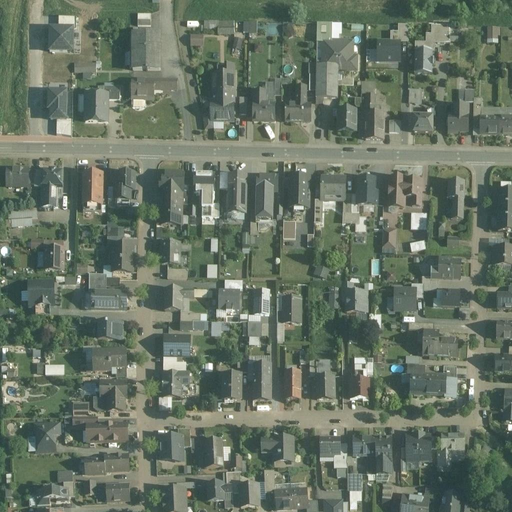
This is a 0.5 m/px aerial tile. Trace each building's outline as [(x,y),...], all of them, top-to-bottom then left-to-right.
[(137,14),(137,26),(150,26),(150,15),(137,14)] [(58,19),(58,32),(72,33),(75,33),(76,19),(58,19)] [(218,22),(209,22),(209,30),(215,30),(218,30),(218,22)] [(233,22),(218,22),(218,30),(218,35),(233,36),(233,22)] [(243,22),(243,34),(257,34),(257,22),(243,22)] [(288,38),(295,35),(290,25),(283,28),(288,38)] [(443,26),(431,26),(431,34),(425,34),(425,43),(434,43),(434,44),(442,44),(443,26)] [(500,43),(500,27),(486,27),(486,43),(500,43)] [(58,32),(50,32),(50,55),(72,55),(72,33),(58,32)] [(159,35),(132,35),(132,71),(145,71),(145,72),(147,72),(147,71),(159,71),(159,35)] [(190,47),(202,46),(202,36),(190,37),(190,47)] [(241,49),(242,40),(235,38),(233,48),(241,49)] [(352,42),(322,42),(322,66),(332,66),(331,78),(337,79),(338,72),(356,72),(356,62),(351,62),(351,58),(352,58),(352,42)] [(399,43),(378,43),(378,63),(399,63),(399,43)] [(425,43),(415,43),(414,51),(432,51),(432,52),(434,53),(434,44),(434,43),(425,43)] [(414,51),(414,75),(432,75),(432,67),(433,67),(434,59),(432,59),(432,52),(432,51),(414,51)] [(96,73),(96,65),(74,65),(74,74),(96,73)] [(322,66),(316,66),(316,67),(316,76),(316,93),(316,104),(315,104),(315,105),(336,106),(337,79),(331,78),(332,66),(322,66)] [(233,75),(213,75),(213,104),(211,104),(211,122),(233,122),(233,105),(234,105),(234,104),(233,75)] [(147,82),(132,81),(131,101),(132,101),(132,99),(143,99),(143,101),(154,102),(154,89),(162,89),(162,91),(177,92),(177,82),(147,81),(147,82)] [(120,88),(104,88),(104,95),(107,96),(107,102),(119,102),(120,88)] [(421,91),(409,90),(408,104),(421,105),(421,91)] [(473,91),(465,91),(464,104),(473,104),(473,100),(473,91)] [(306,92),(296,92),(295,105),(305,106),(306,92)] [(265,95),(254,94),(254,103),(254,104),(265,105),(265,95)] [(67,96),(48,95),(48,114),(50,114),(50,124),(57,124),(66,124),(66,123),(67,96)] [(104,95),(98,95),(98,98),(87,97),(87,113),(85,113),(85,123),(107,124),(107,102),(107,96),(104,95)] [(374,108),(374,95),(366,95),(366,108),(374,108)] [(481,100),(473,100),(473,104),(473,131),(480,131),(480,118),(481,118),(481,100)] [(254,104),(253,105),(253,120),(253,122),(254,122),(265,122),(265,123),(274,123),(275,105),(265,105),(254,104)] [(295,105),(286,105),(286,123),(310,123),(310,106),(305,106),(295,105)] [(468,106),(455,106),(455,117),(448,117),(448,134),(457,134),(457,132),(468,133),(468,117),(468,106)] [(356,111),(333,111),(333,118),(338,118),(337,132),(355,132),(356,111)] [(383,113),(365,113),(365,141),(384,141),(383,113)] [(427,116),(420,116),(420,117),(413,117),(414,134),(432,134),(432,118),(428,118),(428,116),(427,116)] [(481,118),(480,118),(480,131),(480,136),(499,136),(499,118),(481,118)] [(511,118),(499,118),(499,136),(511,136),(511,118)] [(71,123),(66,123),(66,124),(57,124),(57,137),(63,137),(71,139),(71,123)] [(400,123),(389,123),(389,134),(400,134),(400,123)] [(28,171),(7,170),(7,188),(28,189),(28,186),(28,172),(28,171)] [(62,173),(43,173),(41,209),(57,210),(58,190),(62,190),(62,173)] [(102,175),(83,174),(83,214),(101,214),(102,175)] [(135,174),(118,174),(117,189),(114,189),(114,201),(117,201),(117,209),(130,209),(130,191),(134,191),(135,174)] [(183,175),(163,175),(163,194),(166,194),(166,201),(182,202),(188,202),(188,195),(189,195),(189,187),(183,187),(184,176),(183,176),(183,175)] [(304,175),(295,175),(294,176),(294,178),(290,178),(289,210),(293,210),(293,213),(294,215),(303,215),(304,214),(305,210),(309,210),(309,178),(305,178),(305,177),(304,175)] [(215,176),(194,176),(194,194),(202,194),(202,209),(211,209),(211,206),(212,201),(214,201),(215,176)] [(229,177),(219,177),(219,189),(226,189),(226,184),(229,184),(229,177)] [(246,177),(229,177),(229,184),(229,197),(237,197),(237,215),(245,215),(246,177)] [(278,177),(257,177),(257,193),(258,193),(257,212),(251,212),(250,237),(258,237),(258,223),(271,223),(272,193),(277,193),(278,177)] [(346,179),(321,178),(321,202),(321,206),(344,206),(345,206),(345,196),(346,179)] [(405,179),(390,178),(389,206),(404,207),(404,197),(405,180),(405,179)] [(373,180),(359,180),(359,196),(352,196),(351,215),(358,215),(359,207),(376,208),(376,196),(373,196),(373,180)] [(421,181),(405,180),(404,197),(412,198),(412,207),(420,207),(421,181)] [(464,182),(448,182),(447,200),(453,200),(463,200),(464,182)] [(511,191),(499,191),(498,232),(511,232),(511,191)] [(352,196),(345,196),(345,206),(344,206),(344,219),(351,219),(351,215),(352,196)] [(237,197),(229,197),(227,197),(227,214),(237,215),(237,197)] [(463,200),(453,200),(452,214),(447,214),(447,220),(462,221),(463,200)] [(182,202),(166,201),(166,209),(182,210),(182,208),(182,207),(182,206),(182,202)] [(219,206),(211,206),(211,209),(202,209),(202,219),(219,219),(219,206)] [(182,210),(166,209),(161,209),(161,227),(181,227),(182,210)] [(36,211),(11,213),(11,217),(11,221),(32,220),(37,219),(36,211)] [(411,231),(426,231),(427,214),(411,214),(411,231)] [(295,224),(284,223),(283,241),(295,241),(295,224)] [(383,231),(382,249),(395,250),(395,231),(383,231)] [(123,239),(107,239),(107,248),(113,248),(113,247),(122,247),(123,239)] [(459,239),(447,239),(447,248),(459,248),(459,239)] [(43,242),(31,242),(31,251),(43,251),(43,250),(43,242)] [(62,243),(43,242),(43,250),(45,251),(62,251),(62,243)] [(410,244),(411,253),(426,251),(425,242),(410,244)] [(173,244),(170,244),(170,245),(162,244),(162,258),(161,266),(179,267),(179,245),(173,245),(173,244)] [(122,247),(113,247),(113,248),(112,275),(132,275),(133,247),(122,247)] [(511,248),(501,248),(495,248),(494,267),(511,267),(511,248)] [(62,251),(45,251),(45,271),(63,272),(64,251),(62,251)] [(451,260),(439,260),(439,271),(431,271),(431,279),(438,279),(438,280),(460,281),(460,263),(451,263),(451,260)] [(217,279),(217,266),(207,266),(207,279),(217,279)] [(327,280),(331,271),(317,266),(314,276),(327,280)] [(187,272),(167,272),(167,281),(187,281),(187,272)] [(396,281),(396,273),(387,272),(387,281),(396,281)] [(106,277),(89,276),(89,294),(95,294),(106,294),(106,289),(106,280),(106,277)] [(106,280),(106,289),(119,289),(120,280),(106,280)] [(225,283),(225,293),(239,293),(243,293),(243,283),(225,283)] [(39,285),(39,284),(29,284),(29,303),(28,304),(28,307),(31,310),(34,310),(35,308),(50,307),(54,307),(53,285),(39,285)] [(354,285),(341,285),(341,301),(347,301),(347,294),(354,294),(354,285)] [(417,286),(411,286),(411,292),(415,292),(415,300),(423,300),(423,292),(423,286),(422,286),(417,286)] [(182,291),(165,291),(165,300),(164,300),(163,304),(165,305),(164,313),(181,313),(182,299),(194,299),(194,292),(182,291)] [(411,292),(395,291),(395,312),(415,312),(415,300),(415,292),(411,292)] [(460,293),(442,292),(442,300),(438,300),(438,308),(459,309),(460,293)] [(225,293),(220,293),(220,312),(226,312),(226,314),(233,314),(233,312),(239,312),(239,293),(225,293)] [(106,294),(95,294),(94,311),(126,312),(127,294),(106,294)] [(255,294),(254,317),(269,317),(270,294),(255,294)] [(354,294),(347,294),(347,301),(347,314),(366,314),(366,294),(354,294)] [(339,296),(330,296),(330,304),(338,304),(339,296)] [(511,296),(509,296),(498,296),(497,296),(497,310),(511,310),(511,296)] [(300,299),(283,299),(283,313),(283,325),(300,325),(300,299)] [(50,307),(35,308),(36,317),(50,318),(50,307)] [(1,320),(15,320),(15,310),(1,310),(1,320)] [(200,315),(180,315),(180,324),(191,324),(191,323),(200,323),(200,315)] [(191,324),(180,324),(180,332),(192,332),(192,330),(207,330),(208,323),(200,323),(191,323),(191,324)] [(222,337),(222,332),(230,332),(230,323),(211,323),(211,337),(222,337)] [(260,324),(248,324),(247,336),(260,337),(260,324)] [(434,325),(409,324),(408,332),(424,332),(433,332),(434,325)] [(511,324),(496,324),(496,340),(511,341),(511,324)] [(121,325),(99,325),(99,329),(100,330),(100,342),(99,342),(122,342),(123,334),(121,334),(121,325)] [(433,332),(424,332),(423,346),(437,347),(438,340),(439,333),(433,332)] [(191,338),(164,338),(164,358),(190,359),(191,338)] [(260,347),(260,338),(248,338),(248,347),(260,347)] [(438,340),(437,347),(423,346),(423,357),(457,359),(458,341),(438,340)] [(107,354),(101,355),(101,354),(93,354),(94,374),(111,374),(111,370),(115,370),(126,370),(126,353),(116,354),(116,355),(112,355),(112,354),(107,354)] [(511,358),(508,358),(495,358),(494,374),(511,374),(511,358)] [(374,378),(374,360),(355,360),(355,381),(368,381),(368,378),(374,378)] [(181,365),(164,365),(164,376),(164,373),(185,373),(185,365),(181,365)] [(45,366),(45,376),(65,377),(65,366),(45,366)] [(418,366),(408,366),(408,376),(412,376),(412,384),(410,383),(410,395),(445,396),(446,380),(456,380),(456,368),(443,368),(442,377),(438,377),(438,374),(428,374),(428,377),(421,376),(421,367),(418,366)] [(270,367),(253,367),(253,402),(270,402),(270,367)] [(127,379),(126,370),(115,370),(116,379),(127,379)] [(327,379),(327,370),(316,370),(316,379),(317,401),(334,401),(333,379),(327,379)] [(300,373),(285,373),(285,402),(300,401),(300,373)] [(164,376),(163,376),(163,384),(162,391),(163,391),(163,399),(182,399),(182,398),(197,398),(197,387),(189,387),(189,376),(164,376)] [(241,376),(223,376),(223,402),(241,402),(241,376)] [(368,381),(350,381),(350,392),(352,392),(352,400),(369,400),(368,381)] [(126,384),(101,385),(101,401),(101,410),(105,410),(108,413),(108,414),(124,414),(124,401),(126,401),(126,391),(126,387),(126,384)] [(88,420),(88,406),(74,406),(74,420),(88,420)] [(59,426),(34,427),(35,440),(39,440),(39,447),(55,446),(55,445),(56,444),(56,443),(56,442),(56,441),(54,440),(54,437),(59,436),(59,426)] [(97,427),(97,426),(88,427),(88,435),(90,437),(91,442),(94,444),(105,444),(104,427),(97,427)] [(127,426),(104,426),(104,427),(105,444),(128,444),(127,426)] [(190,440),(190,431),(178,431),(178,438),(182,438),(182,449),(190,449),(190,440)] [(407,462),(407,464),(431,463),(431,451),(431,439),(431,438),(422,438),(422,436),(415,436),(415,438),(407,438),(407,450),(407,462)] [(464,436),(441,437),(441,450),(436,450),(437,468),(442,468),(451,468),(450,450),(464,450),(464,436)] [(178,438),(167,439),(164,441),(161,441),(162,461),(172,461),(175,464),(183,463),(182,449),(182,438),(178,438)] [(375,439),(371,439),(354,440),(354,457),(367,457),(367,476),(375,476),(375,439)] [(390,439),(375,439),(375,476),(377,477),(390,477),(390,439)] [(198,440),(190,440),(190,449),(191,452),(198,452),(198,440)] [(292,440),(273,440),(273,441),(261,441),(261,451),(274,451),(274,471),(274,472),(293,471),(293,450),(292,440)] [(340,440),(320,440),(320,457),(334,457),(340,457),(340,456),(340,445),(340,440)] [(221,442),(205,442),(205,470),(222,469),(221,442)] [(55,446),(39,447),(39,449),(37,449),(37,456),(55,455),(55,446)] [(492,453),(485,448),(479,457),(486,462),(492,453)] [(128,457),(104,459),(104,460),(105,474),(129,473),(128,457)] [(241,458),(230,458),(231,470),(241,470),(241,458)] [(104,460),(87,461),(88,477),(105,476),(105,474),(104,460)] [(72,473),(59,474),(59,484),(73,484),(72,473)] [(271,473),(264,473),(265,495),(272,494),(271,473)] [(240,474),(226,475),(226,487),(232,487),(231,481),(240,481),(240,474)] [(362,493),(361,476),(347,476),(347,493),(362,493)] [(240,481),(231,481),(232,487),(232,495),(232,496),(240,495),(239,488),(240,488),(240,481)] [(95,484),(84,484),(85,498),(96,498),(95,484)] [(224,485),(207,486),(208,503),(224,503),(224,495),(232,495),(232,487),(226,487),(224,487),(224,485)] [(393,488),(382,486),(382,501),(391,502),(393,488)] [(129,487),(106,488),(107,504),(130,503),(129,487)] [(240,488),(239,488),(240,495),(240,510),(258,509),(257,487),(240,488)] [(68,490),(37,492),(37,508),(50,507),(50,501),(56,501),(56,504),(69,503),(68,490)] [(183,491),(162,492),(163,500),(161,501),(161,504),(185,503),(185,498),(183,495),(183,491)] [(306,491),(291,493),(292,511),(306,510),(308,510),(307,503),(306,491)] [(291,493),(275,494),(276,511),(277,511),(292,511),(291,493)] [(462,497),(442,495),(440,511),(461,511),(462,506),(462,497)] [(413,511),(416,498),(402,496),(399,511),(413,511)] [(424,499),(416,498),(413,511),(427,511),(429,500),(424,499)] [(185,503),(161,504),(161,508),(163,508),(163,511),(183,511),(185,509),(185,503)] [(317,511),(317,503),(307,503),(308,510),(306,510),(306,511),(317,511)] [(342,503),(325,503),(325,511),(341,511),(342,505),(342,503)]
